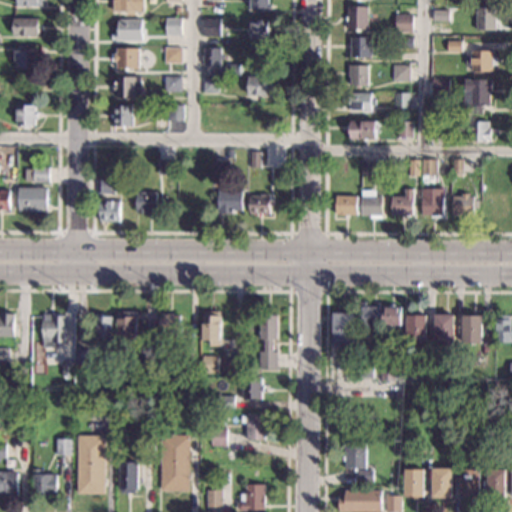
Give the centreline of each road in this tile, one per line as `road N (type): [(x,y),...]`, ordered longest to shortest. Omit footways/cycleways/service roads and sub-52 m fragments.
road 1 (residential): [(307,0),(305,511)]
road 2 (tertiary): [(511,252),(0,250)]
road 3 (tertiary): [(0,271),(511,272)]
road 4 (residential): [(76,271),(78,0)]
